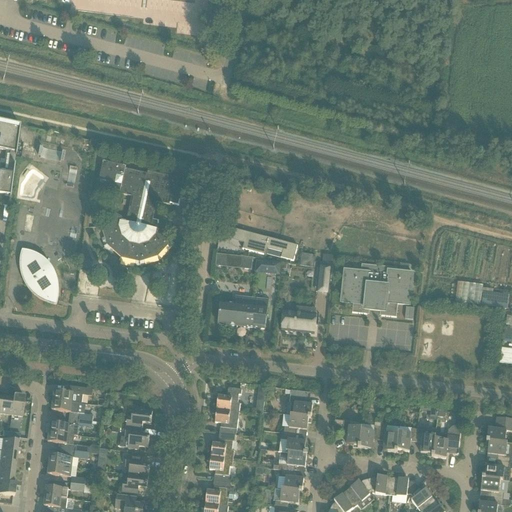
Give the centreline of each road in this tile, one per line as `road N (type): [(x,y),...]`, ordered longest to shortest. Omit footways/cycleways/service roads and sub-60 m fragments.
road 1 (track): [(216,160),(511,235)]
road 2 (unclassified): [(476,391),(196,362)]
road 3 (unclassified): [(196,362),(216,160)]
road 4 (residential): [(0,382),(33,387),(41,398),(28,511)]
road 5 (residential): [(468,472),(324,455)]
road 6 (residential): [(162,339),(165,319),(93,305),(83,309),(77,331)]
